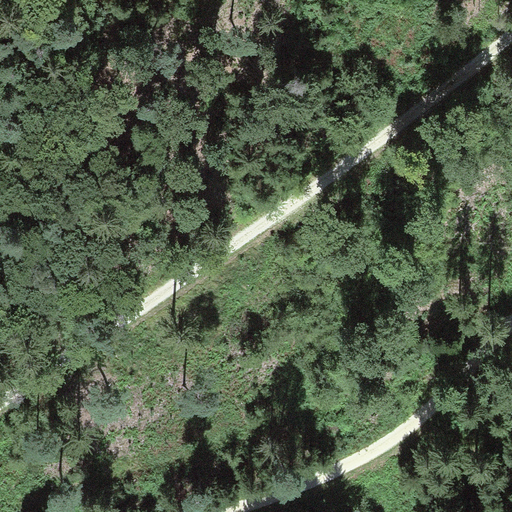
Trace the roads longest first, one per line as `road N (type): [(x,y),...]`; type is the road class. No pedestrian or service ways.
road 1 (track): [(0,404),(336,174),(511,34)]
road 2 (track): [(511,321),(416,422),(339,469),(225,511)]
